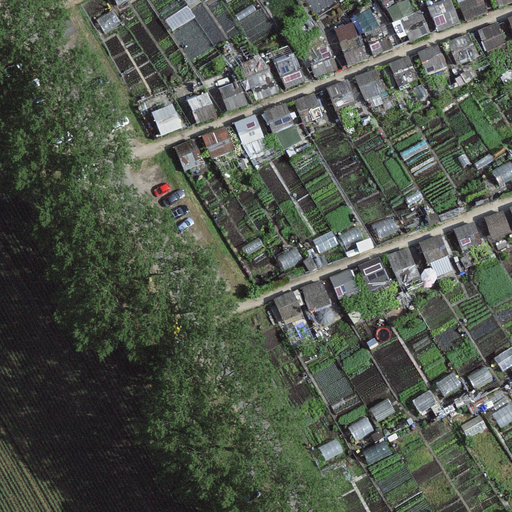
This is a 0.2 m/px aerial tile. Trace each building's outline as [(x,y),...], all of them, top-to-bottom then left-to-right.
[(480,0),(455,0),(465,22),(486,13),(480,0)] [(511,0),(494,0),(499,10),(511,4),(511,0)] [(450,3),(429,11),(439,33),(459,25),(450,3)] [(112,12),(96,21),(104,34),(120,25),(112,12)] [(422,13),(401,22),(410,44),(431,36),(422,13)] [(497,24),(476,32),(486,54),(506,46),(497,24)] [(385,30),(364,38),(373,60),(394,52),(385,30)] [(469,37),(448,45),(457,67),(478,59),(469,37)] [(359,39),(338,47),(347,70),(368,61),(359,39)] [(436,47),(416,56),(425,78),(446,69),(436,47)] [(330,50),(309,58),(318,80),(339,72),(330,50)] [(409,58),(388,66),(397,89),(418,80),(409,58)] [(296,59),(275,67),(284,90),(305,81),(296,59)] [(268,70),(247,78),(256,100),(277,92),(268,70)] [(376,73),(355,81),(364,103),(385,95),(376,73)] [(239,83),(218,92),(227,114),(248,105),(239,83)] [(347,83),(327,92),(336,114),(357,105),(347,83)] [(315,96),(294,104),(303,126),(324,118),(315,96)] [(207,98),(186,106),(195,128),(216,120),(207,98)] [(284,107),(263,115),(272,137),(293,129),(284,107)] [(173,108),(152,117),(161,139),(182,130),(173,108)] [(256,118),(235,126),(244,148),(265,140),(256,118)] [(223,131),(202,139),(211,161),(232,153),(223,131)] [(194,142),(173,151),(182,173),(203,165),(194,142)] [(511,167),(510,163),(491,173),(497,186),(511,178),(511,167)] [(503,214),(482,223),(491,245),(511,237),(503,214)] [(391,218),(371,227),(378,240),(397,231),(391,218)] [(474,224),(453,233),(462,255),(483,246),(474,224)] [(357,227),(338,237),(346,250),(364,239),(357,227)] [(332,232),(313,242),(319,255),(339,245),(332,232)] [(440,238),(419,247),(428,269),(449,260),(440,238)] [(295,248),(276,259),(284,272),(302,261),(295,248)] [(407,250),(386,258),(395,280),(416,272),(407,250)] [(380,260),(359,269),(368,291),(389,282),(380,260)] [(350,271),(329,280),(338,302),(359,293),(350,271)] [(322,282),(301,291),(310,313),(331,305),(322,282)] [(294,293),(273,301),(282,323),(303,315),(294,293)] [(511,350),(494,361),(501,373),(511,367),(511,350)] [(485,367),(466,378),(473,391),(492,380),(485,367)] [(454,375),(436,385),(443,398),(462,387),(454,375)] [(430,393),(411,403),(419,416),(437,406),(430,393)] [(388,401),(369,411),(376,424),(395,413),(388,401)] [(511,409),(510,406),(491,417),(498,429),(511,421),(511,409)] [(366,419),(347,430),(354,442),(373,432),(366,419)] [(385,442),(361,455),(368,467),(391,454),(385,442)]
